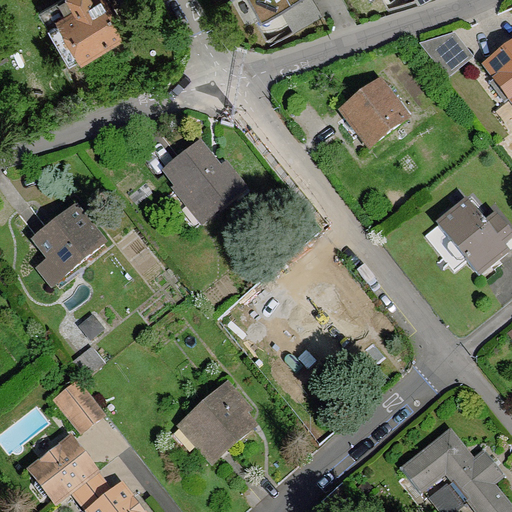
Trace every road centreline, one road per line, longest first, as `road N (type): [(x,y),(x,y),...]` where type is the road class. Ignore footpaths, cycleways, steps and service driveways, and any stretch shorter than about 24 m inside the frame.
road 1 (residential): [(452,359),(228,80)]
road 2 (residential): [(228,80),(478,0)]
road 3 (residential): [(0,154),(228,80)]
road 4 (residential): [(285,511),(306,481),(452,359)]
